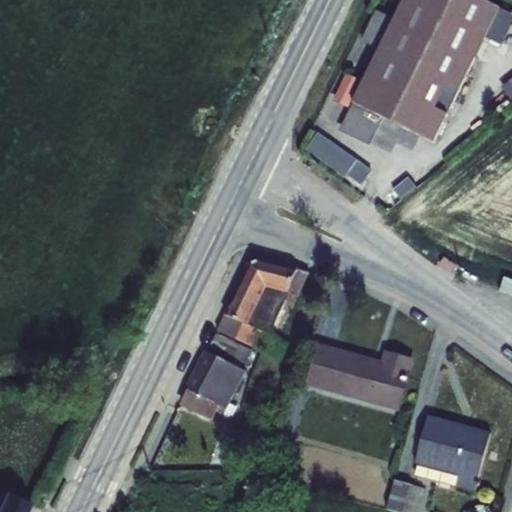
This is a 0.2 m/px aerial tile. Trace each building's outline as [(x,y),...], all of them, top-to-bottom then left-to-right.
[(346,74),(334,101),(350,109),(340,130),(371,144),(383,119),(433,144),(499,10),(479,0),(403,0),(393,22),(376,13),(362,42),(379,50),(363,82),(346,74)] [(511,79),(503,88),(511,99),(511,79)] [(319,131),(307,150),(322,160),(334,142),(319,131)] [(334,149),(322,165),(343,181),(355,165),(334,149)] [(364,159),(347,180),(359,190),(376,169),(364,159)] [(224,315),(217,332),(261,353),(287,294),(298,298),(309,274),(302,272),(298,270),(259,259),(249,264),(224,315)] [(256,364),(261,353),(217,332),(209,347),(241,361),(243,358),(256,364)] [(318,344),(306,387),(399,413),(414,360),(384,352),(382,362),(318,344)] [(187,391),(181,403),(213,418),(215,414),(223,417),(226,411),(227,411),(247,373),(238,368),(205,351),(185,390),(187,391)] [(238,368),(247,373),(251,374),(256,364),(243,358),(238,368)] [(418,466),(414,477),(475,493),(491,434),(428,417),(415,466),(418,466)] [(246,450),(241,467),(266,474),(271,458),(246,450)] [(395,481),(387,510),(392,511),(417,511),(424,489),(395,481)] [(0,511),(26,511),(30,505),(4,492),(0,490),(0,511)]
